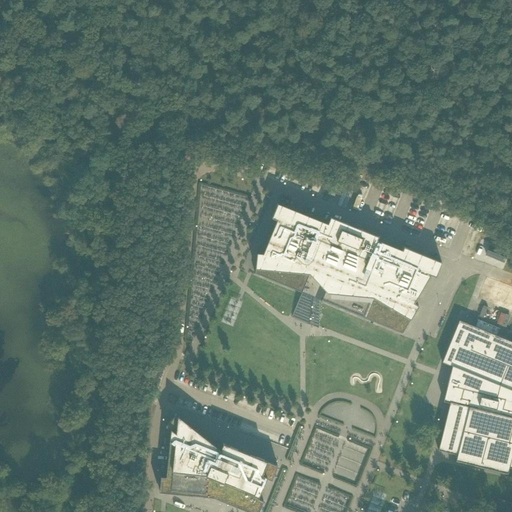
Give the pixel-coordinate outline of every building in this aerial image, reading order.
[(231,234),(248,210),(242,193),(204,187),(202,197),(204,203),(214,205),(222,194),(230,199),(229,202),(221,205),(227,209),(222,210),(234,212),(222,216),(231,217),(230,222),(221,224),(219,216),(217,225),(209,227),(210,217),(201,210),(195,247),(200,250),(210,247),(199,245),(209,242),(210,235),(220,237),(222,228),(231,234)] [(255,273),(402,333),(418,306),(413,303),(430,274),(435,276),(441,263),(404,248),(402,251),(376,240),(377,237),(330,218),(328,224),(278,204),(272,218),(277,220),(263,254),(257,253),(255,273)] [(489,245),(485,255),(504,263),(508,253),(489,245)] [(483,306),(479,317),(501,326),(505,315),(483,306)] [(509,467),(511,468),(511,341),(497,336),(500,328),(478,319),(475,327),(459,320),(442,362),(452,366),(450,374),(451,375),(449,384),(447,384),(443,401),(449,403),(438,450),(457,455),(455,463),(507,476),(509,467)] [(220,450),(184,421),(175,414),(165,426),(170,430),(166,477),(161,476),(159,492),(213,497),(249,511),(258,511),(263,501),(258,498),(263,486),(264,483),(266,478),(271,480),(277,466),(256,457),(223,444),(222,446),(220,450)] [(508,511),(511,504),(498,499),(495,507),(506,511),(508,511)]
